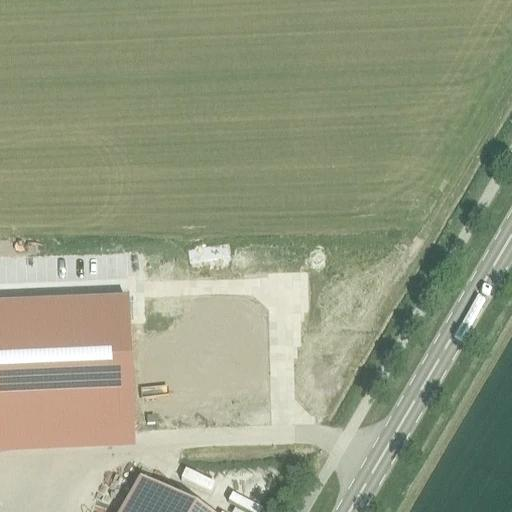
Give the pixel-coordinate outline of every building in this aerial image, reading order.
[(289,174),(289,176),(289,177),(289,178),(289,180),(289,181),(289,182),(290,184),(290,185),(290,187),(290,188),(291,189),(291,191),(292,192),(292,193),(292,195),(293,196),(294,197),(294,199),(295,200),(295,201),(296,202),(297,203),(297,205),(298,206),(299,207),(300,208),(301,209),(301,210),(302,211),(303,213),(304,214),(305,215),(306,216),(307,217),(308,217),(309,218),(310,219),(311,220),(312,221),(314,222),(315,223),(316,223),(317,224),(318,225),(320,225),(321,226),(322,227),(323,227),(325,228),(326,228),(327,229),(329,229),(330,229),(331,230),(333,230),(334,230),(335,231),(337,231),(338,231),(340,231),(341,232),(342,232),(344,232),(345,232),(347,232),(348,232),(349,232),(351,231),(352,231),(354,231),(355,231),(356,231),(358,230),(359,230),(360,230),(362,229),(363,229),(364,229),(366,228),(367,228),(368,227),(370,226),(371,226),(372,225),(373,225),(374,224),(376,223),(377,222),(378,222),(379,221),(380,220),(381,219),(382,218),(384,217),(385,216),(386,215),(387,214),(387,213),(388,212),(389,211),(390,210),(391,209),(392,208),(393,207),(393,206),(394,204),(395,203),(396,202),(396,201),(397,199),(397,198),(398,197),(399,196),(399,194),(399,193),(400,192),(400,190),(401,189),(401,188),(401,186),(402,185),(402,183),(402,182),(402,181),(402,179),(402,178),(402,177),(402,175),(402,174),(402,172),(402,171),(402,170),(402,168),(402,167),(402,165),(401,164),(401,163),(401,161),(400,160),(400,159),(400,157),(399,156),(399,155),(398,153),(398,152),(397,151),(396,150),(396,148),(395,147),(394,146),(394,145),(393,143),(392,142),(391,141),(390,140),(390,139),(389,138),(388,137),(387,136),(386,135),(385,134),(384,133),(383,132),(382,131),(381,130),(379,129),(378,129),(377,128),(376,127),(375,126),(374,126),(372,125),(371,124),(370,124),(369,123),(367,123),(366,122),(365,122),(363,121),(362,121),(361,120),(359,120),(358,120),(357,119),(355,119),(354,119),(352,119),(351,118),(350,118),(348,118),(347,118),(346,118),(344,118),(343,118),(341,118),(340,119),(339,119),(337,119),(336,119),(334,119),(333,120),(332,120),(330,120),(329,121),(328,121),(326,122),(325,122),(324,123),(322,123),(321,124),(320,124),(319,125),(317,126),(316,126),(315,127),(314,128),(313,129),(312,130),(311,130),(309,131),(308,132),(307,133),(306,134),(305,135),(304,136),(303,137),(302,138),(302,139),(301,140),(300,141),(299,143),(298,144),(298,145),(297,146),(296,147),(295,149),(295,150),(294,151),(294,152),(293,154),(293,155),(292,156),(292,158),(291,159),(291,160),(291,162),(290,163),(290,164),(290,166),(290,167),(289,169),(289,170),(289,171),(289,173),(289,174)] [(127,306),(0,311),(0,436),(133,431),(127,306)] [(22,504),(30,511),(37,511),(46,503),(33,492),(22,504)] [(115,504),(101,499),(96,511),(128,511),(132,502),(117,497),(115,504)] [(186,511),(162,497),(152,511),(186,511)]
